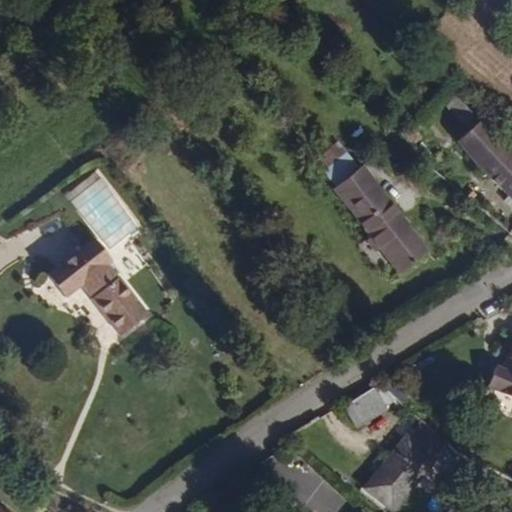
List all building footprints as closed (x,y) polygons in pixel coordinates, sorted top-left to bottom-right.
[(108,38),(101,28),(93,34),(100,44),(108,38)] [(511,149),(483,119),(457,143),(511,200),(511,149)] [(423,138),(414,126),(404,132),(414,145),(423,138)] [(360,167),(336,136),(311,155),(337,186),(360,167)] [(429,252),(362,166),(360,167),(337,186),(334,189),(401,275),(429,252)] [(118,279),(109,266),(115,261),(97,239),(49,276),(67,299),(83,286),(122,337),(150,315),(120,277),(118,279)] [(511,397),(511,342),(501,367),(497,365),(488,385),(494,387),(493,391),(511,397)] [(355,423),(385,404),(374,387),(345,406),(355,423)] [(433,459),(446,444),(417,420),(406,437),(433,459)] [(433,459),(406,437),(363,489),(391,511),(433,459)]
